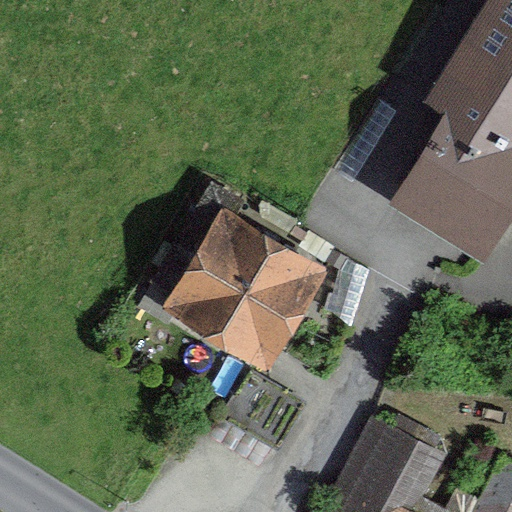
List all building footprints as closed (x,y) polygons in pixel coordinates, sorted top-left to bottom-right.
[(452,109),(455,105),(511,140),(511,0),(496,0),(436,98),(452,109)] [(482,242),(511,192),(511,140),(455,105),(452,109),(401,192),(482,242)] [(154,280),(262,346),(308,269),(290,258),(296,250),(284,243),(279,251),(228,221),(240,201),(213,184),(154,280)] [(249,369),(222,413),(272,443),(299,398),(249,369)] [(435,447),(381,418),(349,477),(351,478),(408,511),(511,511),(511,470),(496,462),(476,499),(455,487),(443,510),(410,493),(435,447)] [(408,511),(351,478),(349,477),(333,508),(322,502),(316,511),(408,511)]
